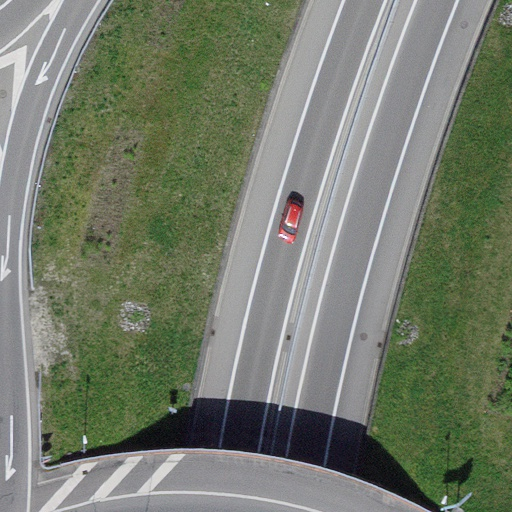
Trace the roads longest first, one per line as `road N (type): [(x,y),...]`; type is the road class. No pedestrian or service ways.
road 1 (motorway): [(367,0),(278,265),(227,511)]
road 2 (motorway): [(299,511),(360,220),(438,0)]
road 3 (motorway): [(74,0),(26,124),(9,216),(2,511)]
